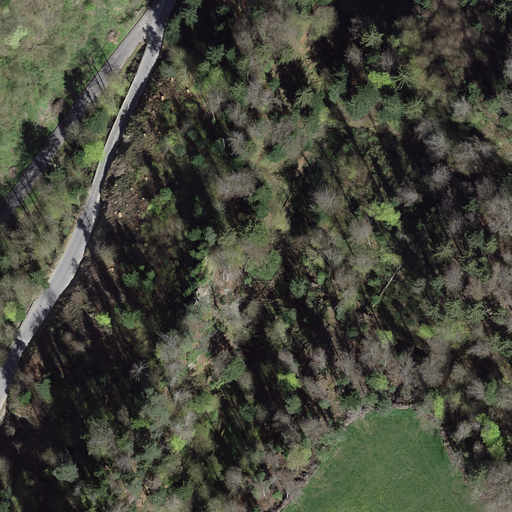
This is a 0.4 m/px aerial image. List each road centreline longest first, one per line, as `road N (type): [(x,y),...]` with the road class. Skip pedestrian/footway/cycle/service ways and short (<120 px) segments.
road 1 (unclassified): [(0,387),(80,240),(164,11)]
road 2 (unclassified): [(164,11),(0,214)]
